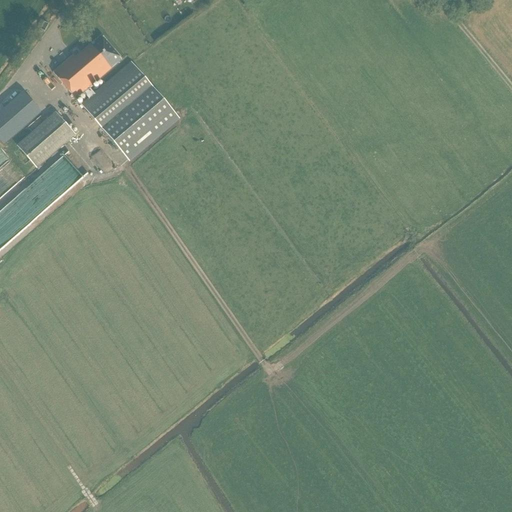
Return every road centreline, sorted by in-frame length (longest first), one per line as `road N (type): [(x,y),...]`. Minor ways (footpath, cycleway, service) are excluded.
road 1 (track): [(511,180),(352,306)]
road 2 (unclassified): [(0,99),(75,0)]
